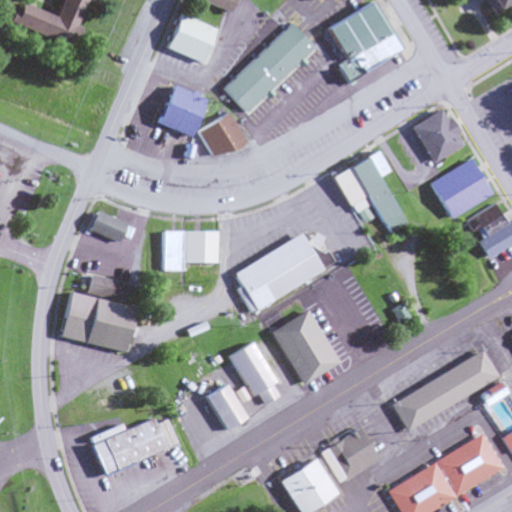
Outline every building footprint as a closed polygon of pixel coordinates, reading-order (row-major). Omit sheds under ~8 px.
[(80,0),(70,26),(76,28),(67,50),(4,25),(14,1),(50,15),(56,0),(80,0)] [(485,0),(490,8),(503,0),(485,0)] [(362,3),(381,34),(341,59),(322,28),(362,3)] [(174,15),(209,29),(195,63),(160,48),(174,15)] [(218,88),(285,23),(308,47),(241,111),(218,88)] [(384,32),(395,49),(341,83),(330,66),(341,59),(381,34),(384,32)] [(168,85),(200,99),(185,136),(152,122),(168,85)] [(443,117),(453,133),(450,134),(455,143),(427,160),(406,127),(434,109),(440,119),(443,117)] [(192,132),(223,112),(242,142),(211,162),(192,132)] [(360,158),(371,151),(383,172),(372,178),(360,158)] [(344,167),(360,158),(372,178),(401,224),(385,233),(362,196),(344,167)] [(464,158),(486,194),(446,219),(424,183),(464,158)] [(327,177),(344,167),(362,196),(344,206),(327,177)] [(496,214),(490,204),(462,221),(467,232),(496,214)] [(92,211),(122,224),(114,243),(84,230),(92,211)] [(496,214),(502,224),(479,238),(473,229),(496,214)] [(504,223),(511,235),(511,241),(484,259),(473,242),(479,238),(502,224),(504,223)] [(158,231),(179,231),(179,263),(179,271),(159,272),(158,231)] [(179,231),(212,231),(212,263),(179,263),(179,231)] [(230,273),(296,233),(303,246),(318,253),(322,251),(329,262),(252,309),(230,273)] [(117,305),(121,283),(85,275),(80,297),(117,305)] [(67,293),(80,297),(117,305),(130,308),(119,352),(56,337),(67,293)] [(264,332),(300,309),(333,362),(298,385),(264,332)] [(223,356),(247,342),(271,383),(268,385),(274,397),(258,406),(253,397),(248,400),(223,356)] [(180,358),(192,378),(207,370),(195,349),(180,358)] [(386,406),(401,431),(490,377),(475,351),(386,406)] [(484,388),(497,380),(504,391),(491,399),(484,388)] [(200,397),(220,384),(241,417),(220,429),(200,397)] [(88,444),(146,419),(159,448),(101,473),(88,444)] [(497,436),(508,454),(511,451),(511,452),(511,427),(505,431),(497,436)] [(315,453),(333,482),(372,458),(354,429),(315,453)] [(382,492),(395,511),(422,511),(497,467),(475,434),(382,492)] [(308,458),(331,493),(308,508),(285,473),(308,458)] [(285,473),(274,481),(294,511),(301,511),(308,508),(285,473)]
